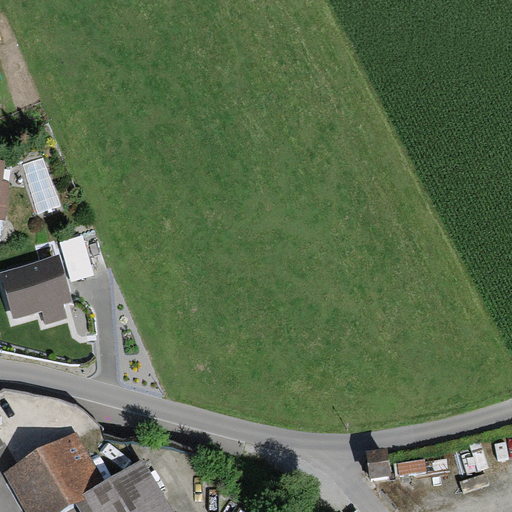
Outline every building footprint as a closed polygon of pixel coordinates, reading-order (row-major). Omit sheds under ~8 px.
[(50,159),(27,164),(39,212),(62,206),(50,159)] [(5,163),(0,162),(0,221),(6,222),(10,181),(3,182),(5,163)] [(83,236),(59,243),(71,284),(95,277),(83,236)] [(59,258),(0,275),(0,278),(13,323),(42,315),(46,327),(68,320),(64,308),(74,305),(59,258)] [(3,392),(0,393),(0,441),(2,445),(6,443),(20,467),(79,434),(88,451),(104,433),(86,415),(77,407),(3,392)] [(20,467),(5,476),(25,511),(68,511),(76,508),(87,502),(84,498),(108,484),(88,451),(79,434),(20,467)] [(366,455),(370,484),(391,481),(387,453),(366,455)] [(76,508),(78,511),(171,511),(144,462),(108,484),(84,498),(87,502),(76,508)]
